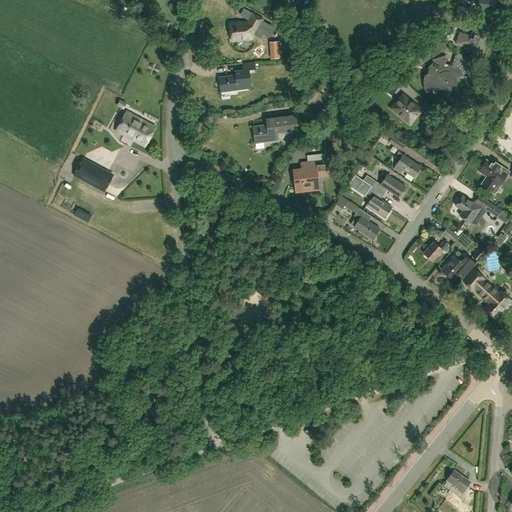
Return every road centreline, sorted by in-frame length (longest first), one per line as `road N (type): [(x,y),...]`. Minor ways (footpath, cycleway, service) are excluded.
road 1 (residential): [(208,447),(171,149)]
road 2 (residential): [(208,447),(489,349)]
road 3 (residential): [(171,149),(391,262)]
road 4 (residential): [(391,262),(511,85)]
road 5 (residential): [(31,511),(208,447)]
road 6 (tertiary): [(382,511),(485,384)]
road 7 (residential): [(171,149),(174,94),(200,0)]
road 8 (residential): [(491,511),(498,400),(485,384)]
road 9 (residential): [(489,349),(391,262)]
